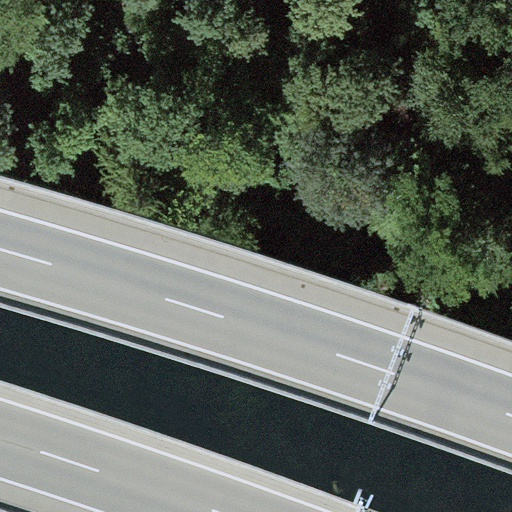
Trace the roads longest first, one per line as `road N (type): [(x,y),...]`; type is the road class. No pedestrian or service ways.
road 1 (motorway): [(511,417),(282,335),(0,251)]
road 2 (motorway): [(0,442),(209,511)]
